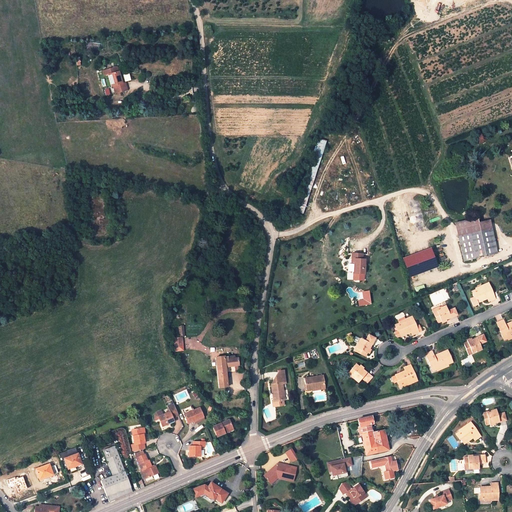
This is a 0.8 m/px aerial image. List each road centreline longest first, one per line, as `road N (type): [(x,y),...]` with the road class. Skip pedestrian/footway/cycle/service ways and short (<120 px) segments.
road 1 (residential): [(251,449),(257,308),(270,236),(216,176),(192,0)]
road 2 (tertiary): [(411,398),(321,420),(251,449)]
road 3 (residential): [(399,353),(511,303)]
